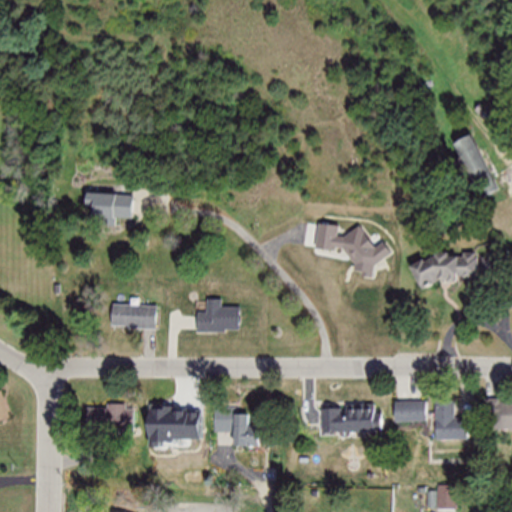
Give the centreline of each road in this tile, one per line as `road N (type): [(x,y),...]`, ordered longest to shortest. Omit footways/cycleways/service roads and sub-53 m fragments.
road 1 (residential): [(511,367),(32,368),(0,353)]
road 2 (residential): [(328,367),(315,314),(243,231),(221,217),(135,203)]
road 3 (residential): [(49,511),(49,368)]
